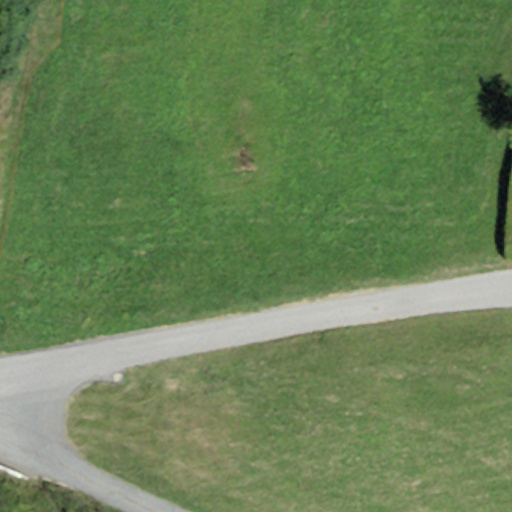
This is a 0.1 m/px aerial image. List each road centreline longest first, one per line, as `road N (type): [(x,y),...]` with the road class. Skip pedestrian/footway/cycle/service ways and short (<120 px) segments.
road 1 (unclassified): [(511,295),(0,380)]
road 2 (unclassified): [(0,414),(76,483),(145,511)]
